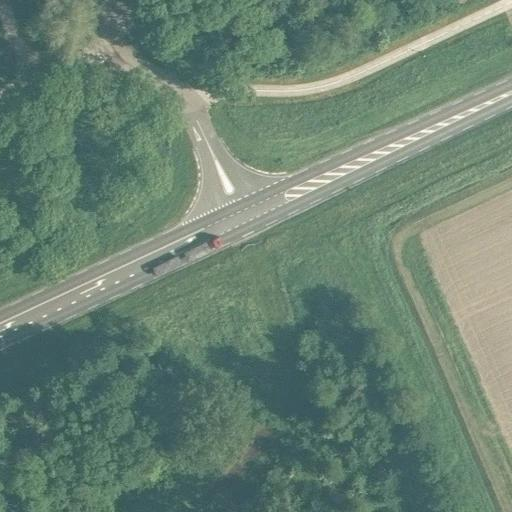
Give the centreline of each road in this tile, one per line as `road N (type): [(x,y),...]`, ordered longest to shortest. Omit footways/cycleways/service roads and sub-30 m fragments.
road 1 (unknown): [(174,511),(224,481),(250,452),(282,388),(281,323),(243,231)]
road 2 (primary): [(511,84),(233,208)]
road 3 (primary): [(243,231),(511,99)]
road 4 (unclassified): [(233,208),(191,101),(146,68),(97,54),(101,0)]
road 5 (primary): [(0,345),(243,231)]
road 6 (primary): [(233,208),(0,317)]
